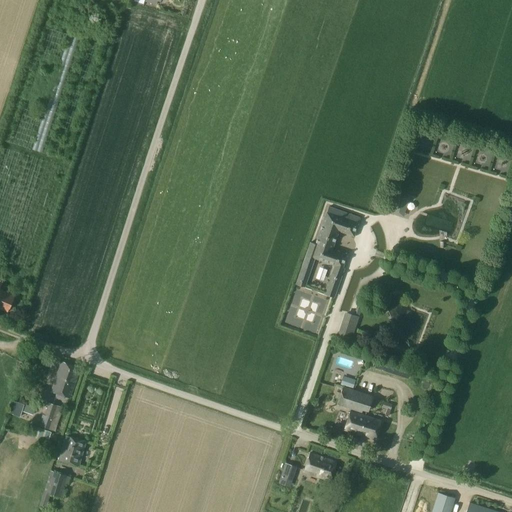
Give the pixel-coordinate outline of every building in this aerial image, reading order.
[(51,129),(76,37),(66,34),(42,127),(51,129)] [(491,166),(496,167),(500,155),(494,154),(491,166)] [(398,194),(394,206),(406,209),(409,198),(405,196),(406,194),(403,194),(402,195),(398,194)] [(328,206),(326,212),(315,244),(310,242),(295,284),(304,287),(314,258),(334,265),(324,294),(334,298),(344,268),(342,267),(347,255),(332,249),(338,231),(353,236),(360,218),(328,206)] [(14,295),(0,289),(0,307),(8,311),(14,295)] [(340,325),(337,336),(351,341),(355,330),(340,325)] [(61,361),(50,391),(69,398),(80,368),(61,361)] [(343,376),(340,384),(353,389),(355,380),(343,376)] [(341,387),(336,404),(362,412),(362,410),(367,412),(373,396),(358,391),(354,390),(342,386),(341,387)] [(384,401),(382,408),(390,411),(392,404),(384,401)] [(48,403),(40,426),(55,431),(63,408),(48,403)] [(24,404),(22,411),(33,415),(36,407),(24,404)] [(350,410),(344,429),(374,439),(380,420),(350,410)] [(58,460),(79,465),(86,441),(66,435),(58,460)] [(304,472),(330,480),(336,462),(310,453),(304,472)] [(294,466),(285,463),(278,482),(287,485),(294,466)] [(50,470),(43,492),(50,494),(56,496),(59,497),(62,489),(64,483),(66,475),(50,470)] [(450,511),(455,498),(438,492),(431,511),(450,511)] [(499,511),(470,502),(465,511),(499,511)]
